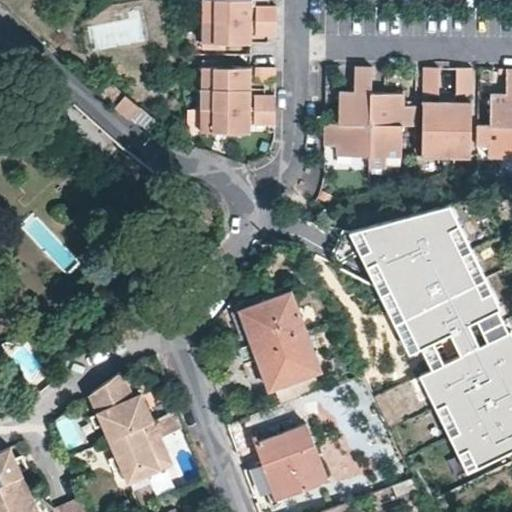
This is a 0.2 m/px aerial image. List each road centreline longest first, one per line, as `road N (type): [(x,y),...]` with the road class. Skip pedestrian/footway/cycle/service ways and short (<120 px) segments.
road 1 (residential): [(231,184),(247,225),(239,258),(177,335),(240,511)]
road 2 (residential): [(0,13),(155,153),(207,166),(231,184)]
road 3 (residential): [(299,44),(511,46)]
road 4 (residential): [(231,184),(269,170),(296,134),(299,44)]
